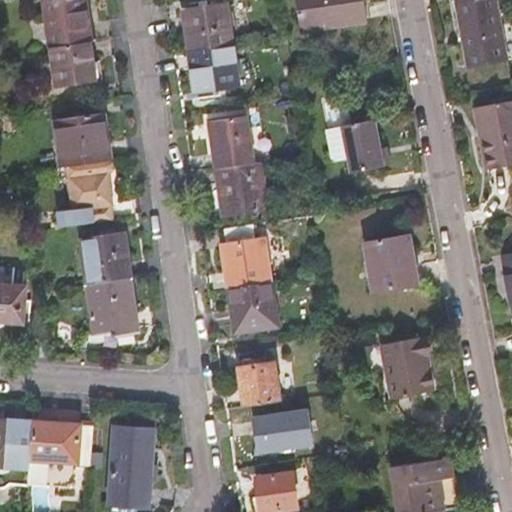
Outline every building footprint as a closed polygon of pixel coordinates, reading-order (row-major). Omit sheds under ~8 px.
[(52,47),(92,41),(85,0),(56,0),(44,2),(52,47)] [(364,0),(296,0),(302,32),(368,23),(364,0)] [(455,0),(468,67),(509,58),(497,0),(455,0)] [(190,51),(234,45),(228,4),(183,10),(190,51)] [(98,80),(92,41),(52,47),(58,85),(98,80)] [(240,85),(234,45),(190,51),(196,91),(240,85)] [(511,101),(477,108),(489,168),(511,164),(511,101)] [(110,160),(113,159),(106,114),(58,122),(65,167),(110,160)] [(211,123),(218,169),(256,164),(249,117),(211,123)] [(343,127),(348,157),(351,173),(386,168),(377,121),(343,127)] [(335,160),(348,157),(343,127),(330,129),(335,160)] [(112,162),(110,160),(65,167),(55,168),(56,179),(70,177),(73,210),(58,212),(60,226),(112,219),(111,205),(112,205),(108,172),(110,172),(111,171),(113,170),(113,169),(113,166),(113,163),(112,162)] [(256,164),(218,169),(225,217),(268,211),(262,163),(256,164)] [(86,284),(132,277),(126,234),(80,240),(86,284)] [(410,236),(365,243),(373,292),(419,285),(410,236)] [(223,245),(230,289),(272,282),(266,239),(223,245)] [(140,333),(132,277),(86,284),(94,335),(114,333),(115,337),(140,333)] [(280,327),(274,282),(272,282),(230,289),(236,333),(280,327)] [(27,287),(0,284),(0,321),(24,323),(27,287)] [(422,336),(384,345),(396,401),(434,393),(426,356),(432,354),(429,338),(423,340),(422,336)] [(244,407),(282,402),(278,364),(238,369),(244,407)] [(254,419),(257,443),(271,442),(272,451),(314,445),(309,412),(254,419)] [(0,479),(30,481),(32,460),(34,422),(0,419),(0,479)] [(49,461),(90,464),(92,427),(34,422),(32,460),(49,461)] [(156,431),(116,429),(111,505),(150,508),(156,431)] [(271,442),(257,443),(258,453),(272,451),(271,442)] [(450,459),(391,468),(397,511),(430,511),(444,510),(439,479),(453,476),(450,459)] [(30,481),(30,487),(47,489),(49,461),(32,460),(30,481)] [(293,473),(256,479),(260,511),(271,511),(298,508),(293,473)]
